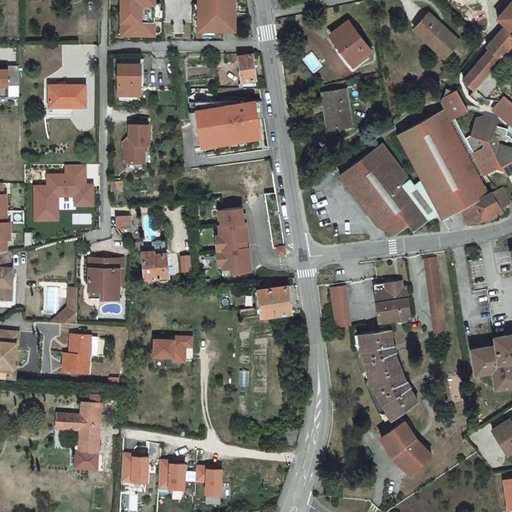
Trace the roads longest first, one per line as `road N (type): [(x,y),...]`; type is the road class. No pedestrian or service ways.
road 1 (unclassified): [(302,258),(260,0)]
road 2 (unclassified): [(297,497),(318,396),(302,258)]
road 3 (residential): [(103,0),(102,231)]
road 4 (unclassified): [(511,224),(302,258)]
